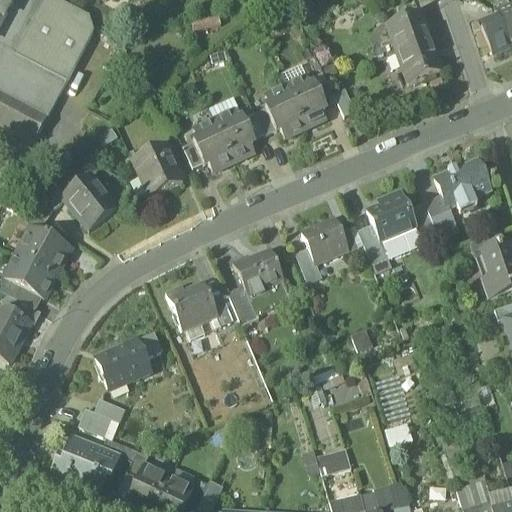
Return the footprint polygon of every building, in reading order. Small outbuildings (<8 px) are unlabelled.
[(0,0),(0,29),(15,0),(0,0)] [(0,95),(47,121),(92,37),(88,21),(48,0),(15,0),(0,29),(0,95)] [(493,17),(496,24),(497,24),(509,51),(508,52),(508,53),(511,51),(511,9),(509,11),(496,16),(493,17)] [(393,26),(403,55),(432,44),(422,15),(393,26)] [(492,58),(508,52),(509,51),(497,24),(496,24),(480,30),(492,58)] [(443,75),(432,44),(403,55),(414,85),(443,75)] [(279,80),(285,92),(305,82),(300,70),(279,80)] [(310,91),(305,82),(285,92),(304,133),(325,124),(321,115),(325,113),(325,112),(314,90),(314,89),(310,91)] [(314,90),(325,112),(336,107),(333,100),(325,85),(314,90)] [(283,143),(304,133),(285,92),(264,102),(268,111),(264,113),(274,135),(275,136),(279,134),(283,143)] [(0,130),(32,148),(47,121),(0,95),(0,130)] [(336,107),(343,122),(355,116),(344,95),(333,100),(336,107)] [(208,114),(213,125),(234,116),(238,125),(242,123),(232,102),(208,114)] [(264,113),(253,118),(264,141),(274,135),(264,113)] [(242,123),(238,125),(234,116),(213,125),(213,126),(232,167),(253,158),(249,148),(253,146),(242,123)] [(253,146),(264,141),(253,118),(242,123),(253,146)] [(211,177),(232,167),(213,126),(192,135),(196,144),(192,146),(192,147),(203,169),(203,170),(207,168),(211,177)] [(181,152),(192,174),(203,169),(192,147),(181,152)] [(132,164),(149,202),(182,187),(164,149),(132,164)] [(446,214),(448,214),(457,210),(459,213),(472,207),(471,204),(489,196),(475,165),(433,183),(443,208),(446,214)] [(50,189),(60,202),(75,191),(64,178),(50,189)] [(88,180),(75,191),(60,202),(64,207),(88,237),(116,215),(88,180)] [(26,213),(45,227),(53,216),(64,207),(60,202),(50,189),(44,194),(40,199),(37,196),(26,213)] [(420,245),(419,243),(408,217),(399,198),(386,203),(388,207),(379,211),(379,210),(365,216),(372,231),(383,257),(384,259),(385,259),(391,263),(418,252),(419,245),(420,245)] [(443,208),(426,215),(435,236),(437,240),(455,232),(448,214),(446,214),(443,208)] [(419,243),(435,236),(426,215),(423,210),(408,217),(419,243)] [(308,256),(313,270),(315,269),(326,264),(326,263),(346,255),(346,256),(347,255),(334,225),(333,225),(333,226),(302,239),(300,239),(308,256)] [(357,237),(368,263),(383,257),(372,231),(357,237)] [(29,232),(14,261),(54,282),(68,256),(47,245),(48,242),(29,232)] [(475,246),(479,258),(506,248),(501,235),(475,246)] [(481,283),(487,300),(510,292),(511,296),(511,249),(507,251),(506,248),(479,258),(488,281),(481,283)] [(246,301),(247,300),(263,293),(282,284),(269,256),(249,265),(248,263),(232,270),(242,292),(246,301)] [(296,261),(304,282),(317,276),(315,269),(313,270),(308,256),(296,261)] [(42,305),(54,282),(14,261),(2,284),(18,293),(40,304),(42,305)] [(166,300),(181,337),(215,322),(219,330),(231,325),(221,302),(210,307),(202,288),(201,289),(202,290),(183,298),(181,294),(166,300)] [(226,298),(241,333),(258,325),(256,320),(247,300),(246,301),(242,292),(226,298)] [(18,293),(12,304),(34,316),(40,304),(18,293)] [(272,313),(263,293),(247,300),(256,320),(272,313)] [(28,328),(34,316),(12,304),(9,302),(0,306),(0,311),(3,318),(6,316),(28,328)] [(511,308),(494,315),(497,326),(505,324),(511,321),(511,308)] [(0,368),(7,372),(19,350),(18,349),(28,329),(29,329),(28,328),(6,316),(3,318),(0,319),(0,368)] [(29,329),(28,329),(34,332),(41,319),(34,316),(28,328),(29,329)] [(354,353),(368,349),(364,335),(350,340),(354,353)] [(137,347),(145,366),(162,358),(154,340),(137,347)] [(94,365),(107,397),(139,384),(138,383),(150,378),(145,366),(137,347),(94,365)] [(100,408),(95,420),(110,425),(117,428),(122,417),(100,408)] [(102,444),(110,425),(95,420),(85,416),(78,434),(102,444)] [(388,450),(410,445),(405,428),(383,433),(388,450)] [(97,504),(98,505),(102,493),(106,485),(110,486),(119,464),(119,463),(101,456),(70,444),(64,458),(59,456),(47,484),(64,491),(67,485),(80,490),(77,496),(97,504)] [(119,464),(131,469),(136,457),(105,445),(101,456),(119,463),(119,464)] [(344,452),(302,461),(305,478),(322,474),(323,479),(348,473),(344,452)] [(148,462),(136,457),(131,469),(126,480),(137,485),(143,472),(144,473),(148,462)] [(124,511),(154,511),(168,484),(144,473),(143,472),(137,485),(124,511)] [(192,495),(168,484),(154,511),(184,511),(187,507),(193,495),(192,495)] [(64,491),(77,496),(80,490),(67,485),(64,491)] [(187,507),(197,511),(198,511),(208,490),(197,485),(192,495),(193,495),(187,507)] [(93,511),(111,511),(117,500),(102,493),(98,505),(97,504),(93,511)]
